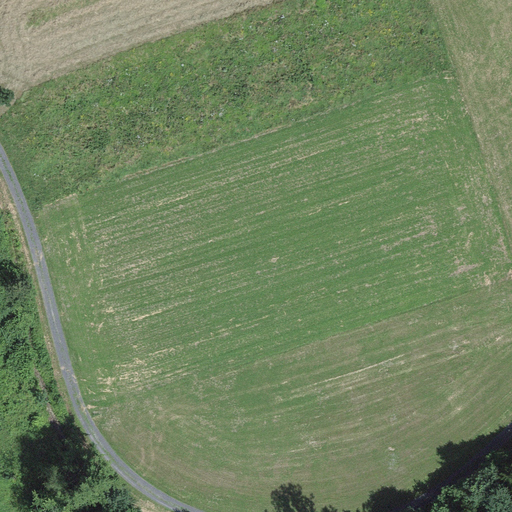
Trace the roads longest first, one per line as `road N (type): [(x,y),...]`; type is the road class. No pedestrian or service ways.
road 1 (track): [(0,154),(15,182),(77,406),(130,476),(188,511)]
road 2 (track): [(403,511),(452,483),(511,426)]
